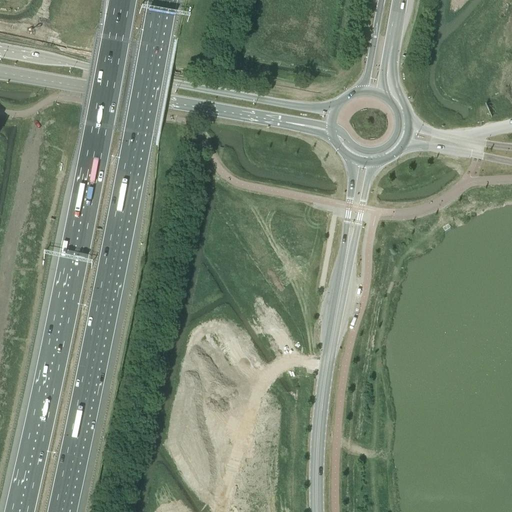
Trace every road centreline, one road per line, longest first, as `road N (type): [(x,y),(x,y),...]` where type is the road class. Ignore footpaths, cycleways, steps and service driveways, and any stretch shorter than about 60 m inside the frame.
road 1 (motorway): [(122,0),(22,511)]
road 2 (motorway): [(60,511),(159,0)]
road 3 (secondary): [(336,106),(314,109),(0,50)]
road 4 (secondary): [(0,73),(285,122)]
road 5 (tertiary): [(317,511),(317,442),(347,249)]
